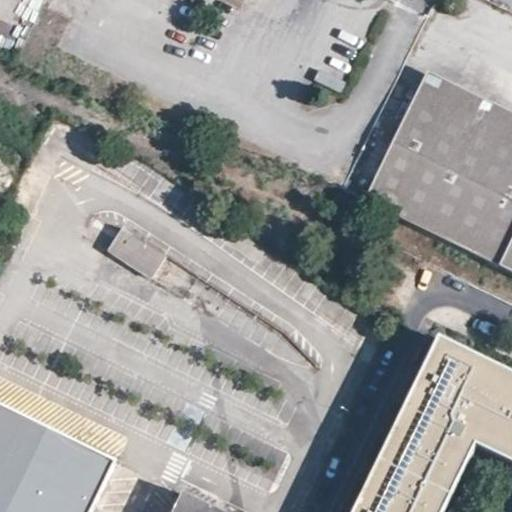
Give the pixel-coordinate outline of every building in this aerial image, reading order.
[(511,111),(421,75),(365,216),(511,274),(511,111)] [(24,511),(38,492),(88,312),(105,273),(159,299),(189,220),(68,159),(7,277),(0,305),(0,511),(24,511)] [(511,377),(437,341),(435,345),(511,382),(511,377)] [(511,511),(511,382),(435,345),(417,381),(421,382),(358,511),(431,511),(427,510),(431,500),(436,490),(447,495),(470,448),(459,442),(462,435),(467,426),(477,431),(472,440),(511,459),(511,511)] [(417,381),(353,511),(358,511),(421,382),(417,381)] [(472,440),(477,431),(467,426),(462,435),(472,440)] [(511,459),(472,440),(462,435),(459,442),(470,448),(474,450),(511,468),(511,459)] [(444,511),(474,450),(470,448),(447,495),(443,505),(439,511),(444,511)] [(443,505),(447,495),(436,490),(431,500),(443,505)] [(427,510),(431,511),(439,511),(443,505),(431,500),(427,510)]
